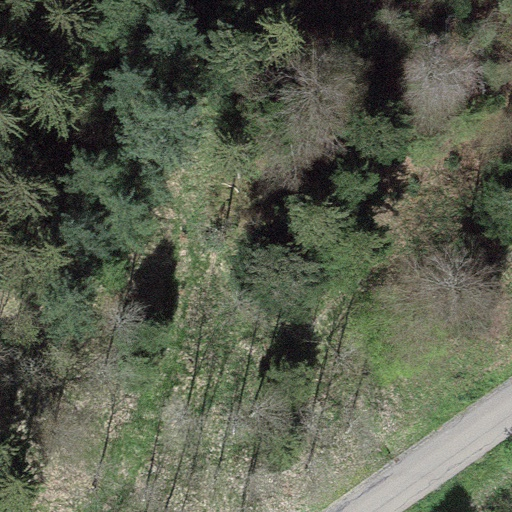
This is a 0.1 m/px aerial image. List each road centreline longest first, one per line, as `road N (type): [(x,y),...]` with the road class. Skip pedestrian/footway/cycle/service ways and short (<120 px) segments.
road 1 (track): [(263,0),(235,52),(201,160),(154,404),(107,511)]
road 2 (unclassified): [(360,511),(511,405)]
